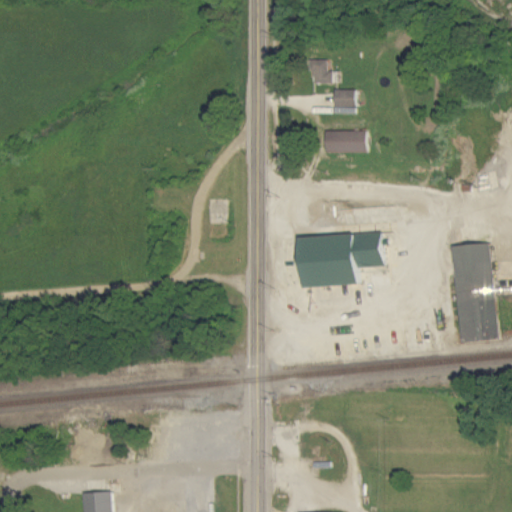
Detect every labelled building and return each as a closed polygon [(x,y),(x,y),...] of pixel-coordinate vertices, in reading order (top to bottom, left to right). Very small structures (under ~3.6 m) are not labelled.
[(337,84),(337,72),(333,72),(333,60),(315,60),(315,73),(318,73),(318,84),(337,84)] [(361,108),(360,91),(339,91),(340,108),(361,108)] [(372,153),(371,131),(329,132),(330,154),(372,153)] [(308,237),(310,288),(366,285),(365,268),(391,267),(390,233),(308,237)] [(458,246),(465,343),(501,341),(495,244),(458,246)] [(118,511),(118,493),(89,493),(89,511),(118,511)]
